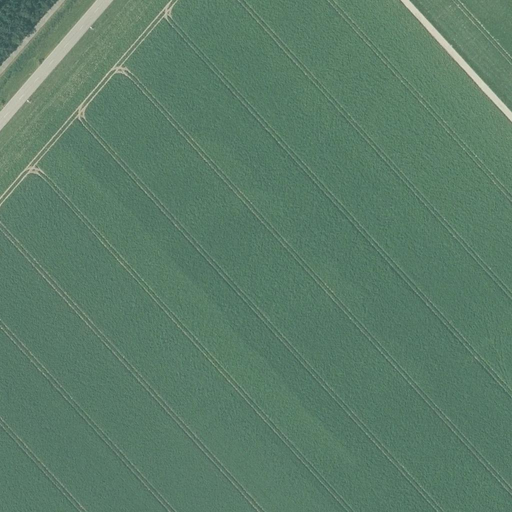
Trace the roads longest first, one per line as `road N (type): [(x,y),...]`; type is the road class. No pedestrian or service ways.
road 1 (tertiary): [(0,123),(107,0)]
road 2 (track): [(511,119),(400,0)]
